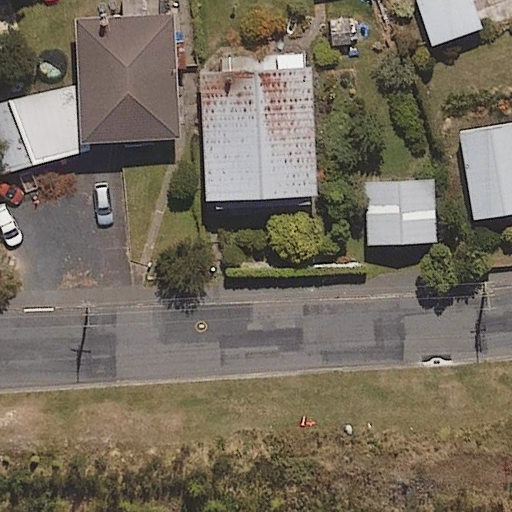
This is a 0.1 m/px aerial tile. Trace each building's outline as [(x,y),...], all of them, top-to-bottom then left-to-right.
[(0,104),(0,176),(87,155),(87,146),(181,143),(177,18),(160,19),(159,0),(127,0),(129,23),(80,25),(83,89),(0,104)] [(484,30),(473,0),(417,0),(434,47),(484,30)] [(310,59),(207,60),(208,204),(311,203),(310,59)] [(511,120),(456,130),(472,221),(511,214),(511,120)] [(439,178),(365,179),(366,244),(440,243),(439,178)]
